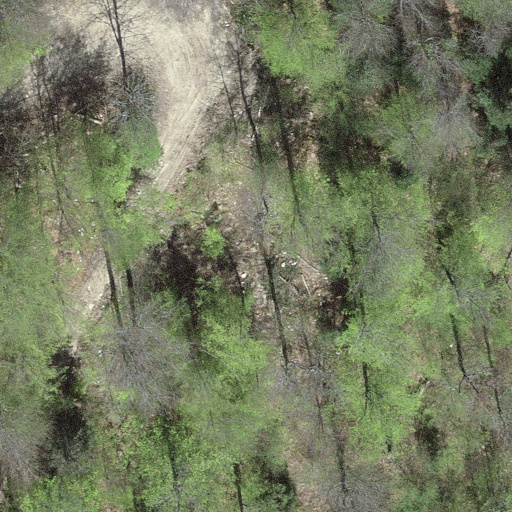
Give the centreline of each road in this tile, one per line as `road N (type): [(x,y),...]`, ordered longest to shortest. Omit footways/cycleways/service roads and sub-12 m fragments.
road 1 (track): [(156,0),(187,25),(197,52),(191,127),(0,471)]
road 2 (track): [(0,84),(37,45),(113,0)]
